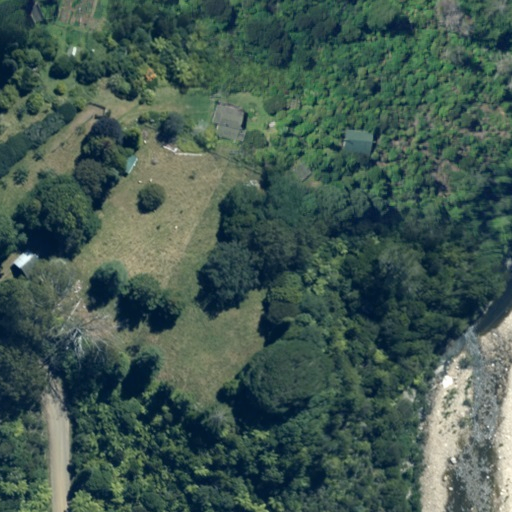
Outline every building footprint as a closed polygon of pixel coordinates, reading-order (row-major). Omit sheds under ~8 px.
[(67,57),(59,55),(56,70),(64,72),(67,57)] [(246,112),(215,106),(212,125),(215,125),(212,136),(243,142),(245,132),(242,131),(246,112)] [(370,134),(343,130),(339,155),(367,159),(370,134)] [(121,160),(113,177),(124,181),(131,164),(121,160)] [(18,256),(5,269),(20,284),(33,271),(18,256)]
